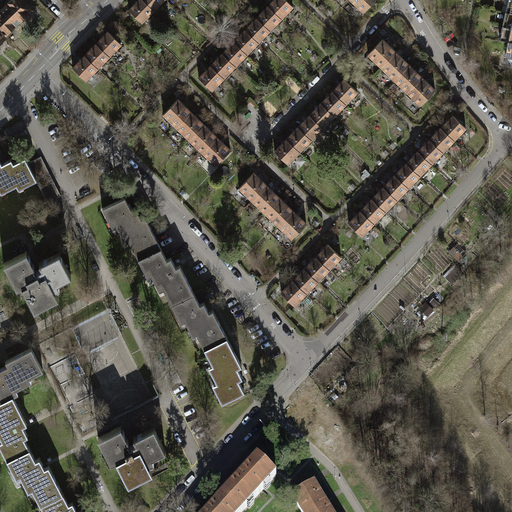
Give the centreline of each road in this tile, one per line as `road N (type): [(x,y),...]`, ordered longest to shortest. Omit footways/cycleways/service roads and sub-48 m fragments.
road 1 (residential): [(35,72),(306,360)]
road 2 (residential): [(506,141),(306,360)]
road 3 (residential): [(399,0),(252,149)]
road 4 (track): [(511,322),(465,380),(467,407),(511,469)]
road 5 (residential): [(403,0),(444,67),(506,141)]
road 6 (residential): [(274,400),(170,511)]
